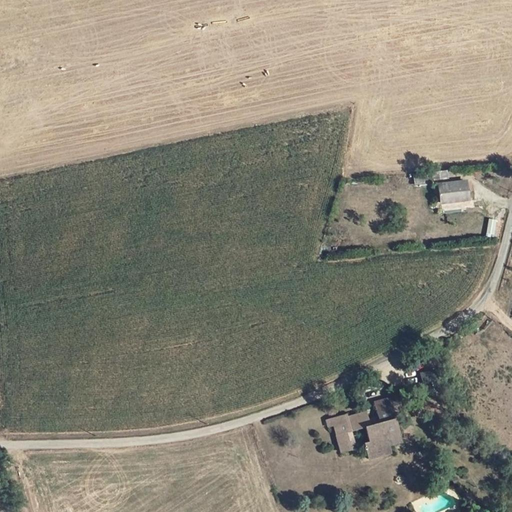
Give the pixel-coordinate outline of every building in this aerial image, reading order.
[(433,176),(433,184),(449,182),(448,175),(433,176)] [(467,185),(439,188),(440,206),(453,204),(452,201),(463,200),(463,203),(469,202),(467,185)] [(423,378),(426,389),(440,386),(437,375),(423,378)] [(346,418),(328,421),(331,430),(334,429),(337,447),(351,443),(350,433),(364,430),(366,438),(396,430),(393,415),(394,415),(394,411),(400,411),(399,401),(389,403),(389,401),(374,404),(378,425),(370,427),(368,415),(346,419),(346,418)] [(397,438),(396,430),(366,438),(367,446),(364,447),(367,460),(390,455),(387,440),(397,438)] [(353,452),(351,443),(337,447),(339,455),(353,452)]
